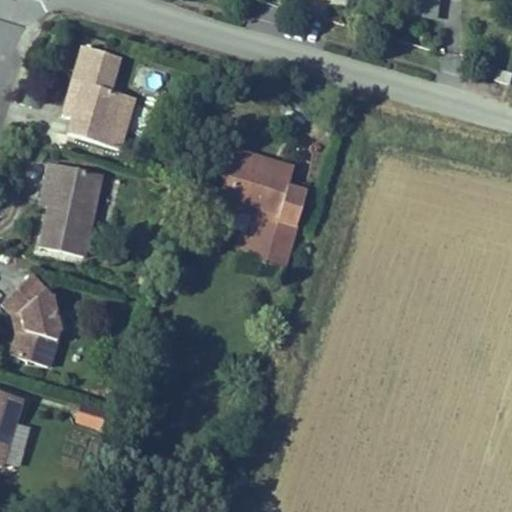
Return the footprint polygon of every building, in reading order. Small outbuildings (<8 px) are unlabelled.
[(436,20),(437,0),(417,0),(416,18),(436,20)] [(69,119),(104,128),(117,75),(107,71),(113,40),(76,31),(68,63),(81,66),(69,119)] [(473,72),(491,78),(495,65),(478,59),(473,72)] [(36,228),(82,237),(103,164),(44,152),(37,170),(49,173),(36,228)] [(213,160),(196,213),(245,226),(233,266),(270,279),(292,198),(273,193),(240,184),(243,168),(213,160)] [(240,184),(273,193),(278,178),(243,168),(240,184)] [(10,341),(48,352),(60,311),(54,278),(31,257),(0,285),(0,286),(13,297),(16,319),(10,341)] [(0,438),(17,382),(0,377),(0,438)]
